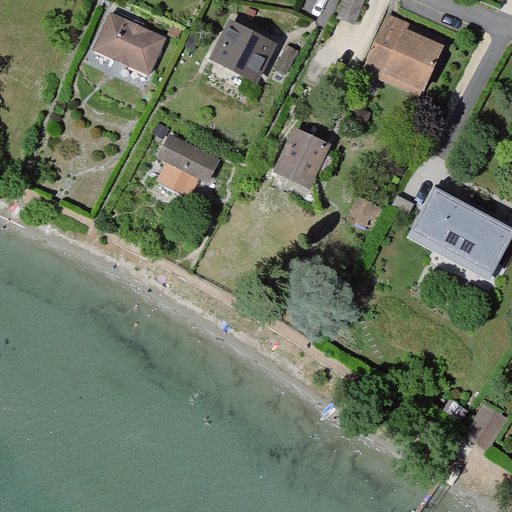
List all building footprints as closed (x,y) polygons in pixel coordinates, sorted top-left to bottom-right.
[(344,0),(339,15),(355,21),(362,0),(344,0)] [(112,14),(95,51),(153,77),(170,41),(112,14)] [(450,43),(391,16),(366,72),(424,99),(450,43)] [(230,21),(210,60),(259,84),(279,44),(230,21)] [(295,130),(277,171),(315,188),(333,147),(295,130)] [(222,159),(172,135),(160,159),(171,164),(161,183),(189,197),(198,178),(210,183),(222,159)] [(505,248),(469,230),(448,271),(484,290),(505,248)] [(488,451),(507,418),(483,404),(463,437),(488,451)]
